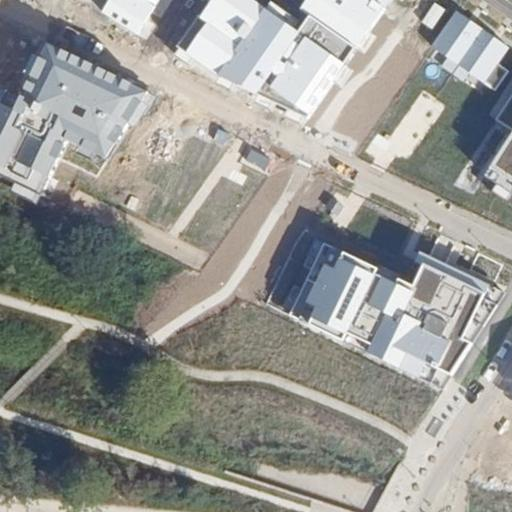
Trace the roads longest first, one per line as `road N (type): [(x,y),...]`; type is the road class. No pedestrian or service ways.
road 1 (residential): [(511,245),(0,5)]
road 2 (residential): [(415,511),(511,350)]
